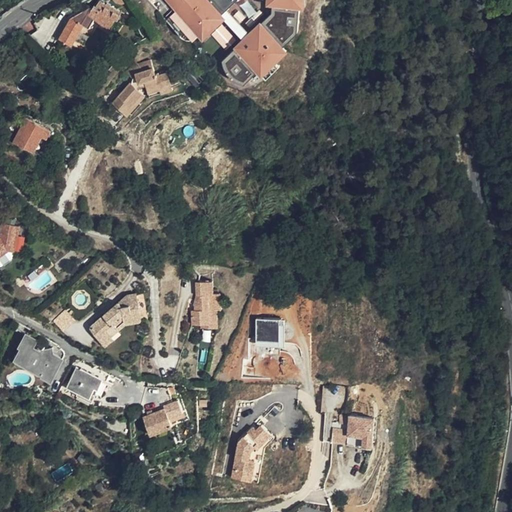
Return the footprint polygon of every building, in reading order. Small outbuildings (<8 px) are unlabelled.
[(245,0),(273,0),(271,21),(271,22),(250,40),(244,44),(221,64),(241,88),(255,76),(260,81),(286,59),(281,54),(294,43),(299,37),(300,33),(302,15),(305,16),(306,0),(180,0),(188,10),(176,20),(194,42),(200,37),(203,41),(225,22),(227,20),(225,17),(228,15),(245,0)] [(119,23),(122,13),(101,1),(98,7),(96,6),(89,16),(82,17),(76,13),(59,38),(63,41),(63,43),(66,45),(67,44),(70,46),(84,27),(96,21),(108,32),(117,21),(119,23)] [(250,40),(228,15),(225,17),(227,20),(225,22),(244,44),(250,40)] [(56,50),(43,37),(37,44),(50,57),(56,50)] [(170,87),(165,69),(157,71),(157,70),(152,71),(149,60),(133,64),(123,75),(128,81),(109,100),(122,112),(140,93),(135,87),(137,84),(144,84),(146,94),(170,87)] [(46,137),(50,130),(27,118),(14,142),(33,152),(42,136),(46,137)] [(0,257),(9,252),(15,254),(21,229),(1,224),(0,230),(0,257)] [(0,257),(0,263),(15,254),(9,252),(0,257)] [(203,283),(203,295),(218,294),(218,282),(203,283)] [(118,339),(115,336),(109,329),(118,321),(124,328),(129,324),(147,321),(141,293),(130,296),(93,329),(109,347),(118,339)] [(218,294),(203,295),(199,305),(201,305),(202,311),(196,311),(197,325),(206,325),(214,325),(214,321),(222,321),(222,311),(226,310),(225,294),(218,294)] [(56,318),(63,329),(75,321),(68,310),(56,318)] [(285,354),(285,317),(256,317),(256,354),(285,354)] [(109,329),(115,336),(124,328),(118,321),(109,329)] [(223,328),(222,321),(214,321),(214,325),(206,325),(206,329),(223,328)] [(23,347),(19,354),(47,370),(45,373),(56,378),(65,360),(54,354),(54,349),(45,350),(42,350),(36,347),(39,343),(27,336),(21,345),(23,347)] [(47,370),(19,354),(14,364),(43,379),(45,373),(47,370)] [(113,376),(77,361),(73,369),(80,371),(106,382),(110,383),(113,376)] [(106,382),(80,371),(73,389),(98,399),(106,382)] [(183,398),(169,404),(170,407),(174,415),(188,409),(183,398)] [(169,404),(148,413),(149,416),(170,407),(169,404)] [(170,407),(149,416),(157,433),(178,424),(174,415),(170,407)] [(333,444),(376,444),(375,414),(340,414),(340,421),(333,421),(333,444)] [(258,427),(245,442),(239,469),(258,472),(261,460),(255,459),(257,450),(261,446),(264,448),(271,440),(270,439),(274,434),(266,426),(262,431),(258,427)] [(258,472),(239,469),(238,476),(264,482),(270,449),(279,439),(274,434),(270,439),(271,440),(264,448),(261,446),(257,450),(255,459),(261,460),(258,472)]
